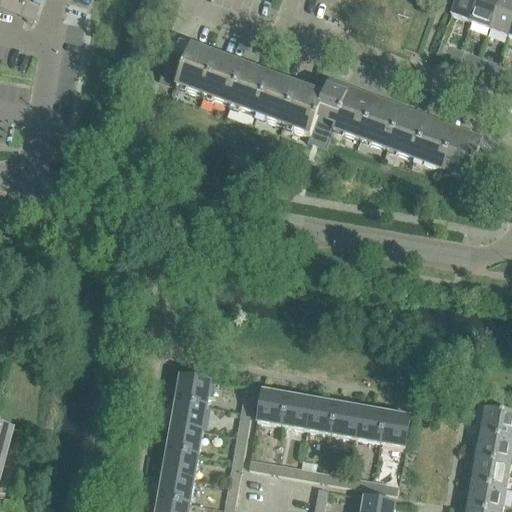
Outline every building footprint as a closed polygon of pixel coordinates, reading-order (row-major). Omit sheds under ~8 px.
[(458,0),(451,19),(471,27),(480,0),(458,0)] [(480,0),(471,27),(490,34),(502,0),(480,0)] [(511,0),(502,0),(490,34),(509,41),(511,33),(511,0)] [(167,61),(185,67),(189,55),(190,52),(173,46),(167,61)] [(441,48),(437,57),(456,64),(460,55),(441,48)] [(158,85),(310,142),(319,118),(335,124),(332,134),(467,185),(481,150),(330,92),(331,87),(329,87),(324,100),(322,105),(189,55),(185,67),(167,61),(158,85)] [(460,55),(456,64),(476,72),(480,63),(460,55)] [(480,63),(476,72),(495,79),(499,70),(480,63)] [(511,74),(499,70),(495,79),(511,85),(511,74)] [(214,385),(182,379),(178,405),(209,410),(214,385)] [(255,393),(246,392),(241,417),(251,419),(255,393)] [(290,398),(265,394),(259,426),(284,430),(290,398)] [(314,402),(290,398),(284,430),(308,435),(314,402)] [(339,407),(314,402),(308,435),(333,439),(339,407)] [(209,410),(178,405),(174,429),(205,435),(209,410)] [(333,439),(357,443),(363,411),(339,407),(333,439)] [(357,443),(382,448),(387,415),(363,411),(357,443)] [(477,436),(511,442),(511,415),(487,411),(484,428),(479,427),(477,436)] [(382,448),(407,452),(413,420),(387,415),(382,448)] [(251,419),(241,417),(237,442),(247,443),(251,419)] [(169,453),(201,459),(205,435),(174,429),(169,453)] [(0,469),(1,469),(11,433),(0,430),(0,469)] [(478,462),(511,468),(511,467),(511,442),(477,436),(476,445),(481,446),(478,462)] [(247,443),(237,442),(233,465),(243,467),(247,443)] [(165,478),(196,483),(201,459),(169,453),(165,478)] [(468,486),(507,493),(511,468),(478,462),(475,478),(470,477),(468,486)] [(243,467),(233,465),(228,491),(238,493),(243,467)] [(276,470),(251,465),(250,475),(274,479),(276,470)] [(299,483),(301,474),(276,470),(274,479),(299,483)] [(323,487),(325,478),(301,474),(299,483),(323,487)] [(161,502),(192,508),(196,483),(165,478),(161,502)] [(347,492),(348,483),(325,478),(323,487),(347,492)] [(372,496),(373,487),(348,483),(347,492),(372,496)] [(469,511),(471,511),(503,511),(507,493),(468,486),(466,495),(472,496),(469,511)] [(372,496),(397,500),(398,492),(373,487),(372,496)] [(235,511),(238,493),(228,491),(224,511),(235,511)] [(319,494),(315,511),(324,511),(327,495),(319,494)] [(396,511),(397,507),(365,501),(363,511),(396,511)] [(158,511),(191,511),(192,508),(161,502),(158,511)]
